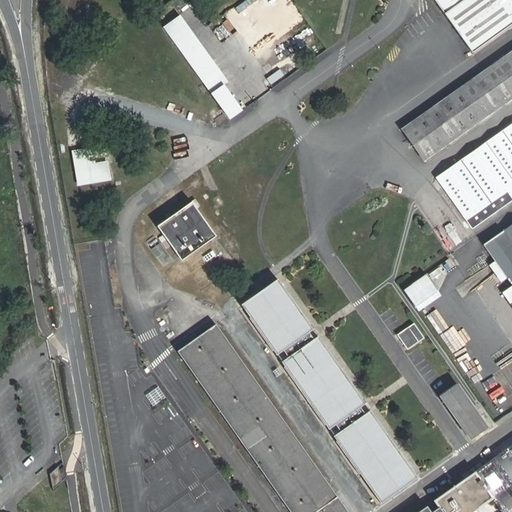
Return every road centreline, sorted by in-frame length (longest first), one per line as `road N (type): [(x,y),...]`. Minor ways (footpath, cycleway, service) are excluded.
road 1 (residential): [(272,511),(152,336),(133,295),(127,232),(135,208),(166,183),(380,37),(402,0)]
road 2 (residential): [(23,40),(98,511)]
